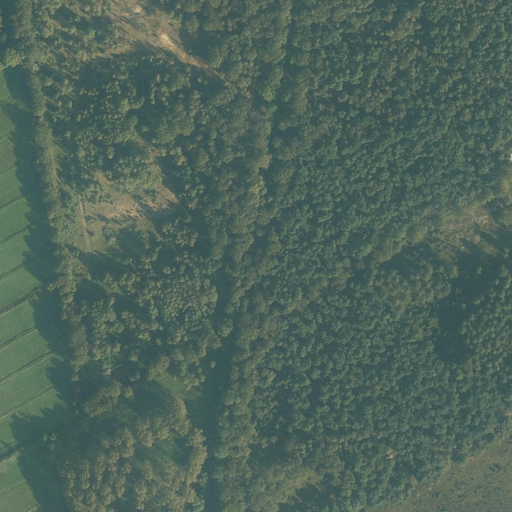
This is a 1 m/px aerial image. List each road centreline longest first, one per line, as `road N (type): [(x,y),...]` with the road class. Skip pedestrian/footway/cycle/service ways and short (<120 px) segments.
road 1 (track): [(76,0),(85,35),(74,125),(91,356),(110,394),(231,324),(288,0)]
road 2 (track): [(282,511),(336,497),(401,450)]
